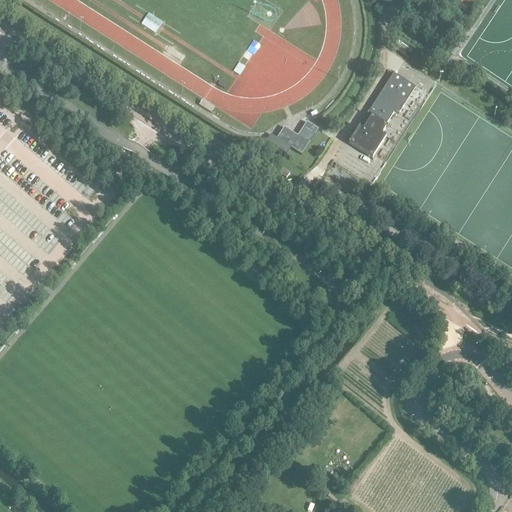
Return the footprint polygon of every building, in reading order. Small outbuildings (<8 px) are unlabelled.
[(158,35),(164,25),(149,15),(143,24),(158,35)] [(358,129),(349,144),(372,159),(385,138),(381,135),(386,127),(384,126),(394,112),(398,114),(415,88),(393,74),(367,114),(371,117),(362,131),(358,129)] [(318,130),(313,127),(306,123),(297,137),(284,128),(276,139),(270,135),(266,141),(265,142),(269,144),(271,145),(286,155),(290,148),(301,156),(318,130)] [(285,179),(289,174),(282,169),(278,174),(285,179)] [(337,501),(330,495),(326,500),(332,506),(337,501)]
